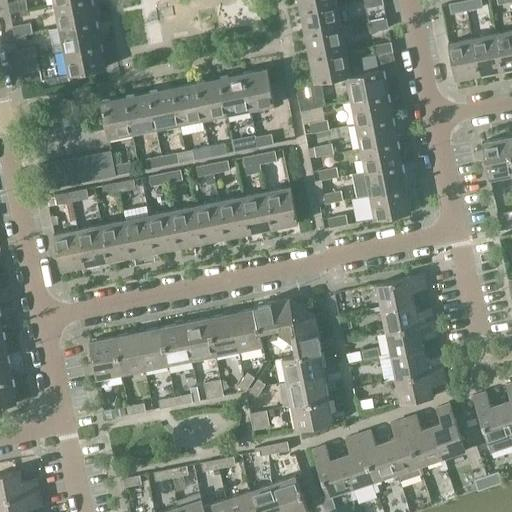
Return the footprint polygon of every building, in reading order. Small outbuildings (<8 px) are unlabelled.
[(17,0),(9,2),(11,12),(28,9),(26,0),(17,0)] [(60,26),(95,19),(91,0),(66,0),(55,2),(60,26)] [(298,0),(301,10),(337,3),(336,0),(298,0)] [(483,7),(481,0),(465,0),(449,3),(451,13),(483,7)] [(342,26),(337,3),(301,10),(305,34),(342,26)] [(371,31),(389,28),(387,18),(369,21),(371,31)] [(60,26),(65,49),(100,42),(95,19),(60,26)] [(31,22),(13,26),(15,36),(33,32),(31,22)] [(305,34),(310,57),(347,50),(342,26),(305,34)] [(503,69),(511,67),(511,29),(495,33),(503,69)] [(495,33),(471,38),(479,74),(503,69),(495,33)] [(448,42),(455,79),(479,74),(471,38),(448,42)] [(375,55),(393,51),(391,41),(373,45),(375,55)] [(104,66),(100,42),(65,49),(69,73),(104,66)] [(18,49),(20,59),(38,56),(36,46),(18,49)] [(351,74),(347,50),(310,57),(315,81),(347,75),(351,74)] [(268,66),(244,71),(251,108),(276,104),(268,66)] [(347,75),(351,100),(387,93),(382,68),(351,74),(347,75)] [(22,73),(24,83),(42,79),(40,69),(22,73)] [(228,113),(251,108),(244,71),(221,76),(228,113)] [(204,118),(228,113),(221,76),(197,81),(204,118)] [(181,122),(204,118),(197,81),(173,85),(181,122)] [(157,127),(181,122),(173,85),(150,90),(157,127)] [(134,132),(157,127),(150,90),(126,94),(134,132)] [(356,123),(392,116),(387,93),(351,100),(356,123)] [(110,137),(134,132),(126,94),(102,99),(110,137)] [(305,99),(307,109),(325,106),(323,95),(305,99)] [(356,123),(361,147),(396,140),(392,116),(356,123)] [(309,123),(311,133),(330,129),(328,119),(309,123)] [(271,133),(255,136),(257,146),(273,143),(271,133)] [(257,146),(255,136),(240,139),(242,150),(257,146)] [(489,179),(511,174),(511,173),(505,138),(482,143),(489,179)] [(365,170),(401,163),(396,140),(361,147),(365,170)] [(224,142),(208,146),(210,156),(226,153),(224,142)] [(314,147),(316,157),(334,153),(332,143),(314,147)] [(210,156),(208,146),(192,149),(194,159),(210,156)] [(111,148),(99,151),(104,176),(116,173),(114,163),(111,148)] [(275,150),(259,153),(261,163),(277,160),(275,150)] [(99,151),(86,153),(91,178),(103,175),(99,151)] [(177,152),(161,155),(163,165),(179,162),(177,152)] [(75,155),(80,180),(91,178),(86,153),(75,155)] [(259,164),(261,163),(259,153),(243,156),(246,175),(261,172),(259,164)] [(75,155),(63,158),(68,182),(80,180),(75,155)] [(147,169),(163,165),(161,155),(145,158),(147,169)] [(63,158),(52,160),(57,185),(68,182),(63,158)] [(227,159),(212,163),(214,173),(229,170),(227,159)] [(52,160),(40,163),(45,188),(57,185),(52,160)] [(114,163),(116,173),(132,170),(130,160),(114,163)] [(214,173),(212,163),(196,166),(198,176),(214,173)] [(365,170),(370,194),(405,187),(401,163),(365,170)] [(319,170),(321,180),(339,176),(337,166),(319,170)] [(180,169),(164,172),(166,182),(182,179),(180,169)] [(166,182),(164,172),(149,175),(151,185),(166,182)] [(133,179),(117,182),(119,192),(135,189),(133,179)] [(119,192),(117,182),(101,185),(103,195),(119,192)] [(291,184),(267,189),(274,226),(298,221),(291,184)] [(71,189),(73,200),(89,196),(87,186),(71,189)] [(370,194),(374,218),(410,211),(405,187),(370,194)] [(73,200),(71,189),(55,193),(57,203),(73,200)] [(250,231),(274,226),(267,189),(243,194),(250,231)] [(324,194),(326,204),(344,200),(342,190),(324,194)] [(227,235),(250,231),(243,194),(220,199),(227,235)] [(203,240),(227,235),(220,199),(196,203),(203,240)] [(180,245),(203,240),(196,203),(172,208),(180,245)] [(156,249),(180,245),(172,208),(149,213),(156,249)] [(497,213),(500,229),(509,228),(507,219),(506,212),(497,213)] [(149,213),(125,217),(133,254),(156,249),(149,213)] [(328,217),(330,227),(348,223),(346,213),(328,217)] [(109,258),(133,254),(125,217),(102,222),(109,258)] [(86,263),(109,258),(102,222),(78,227),(86,263)] [(61,268),(86,263),(78,227),(53,231),(61,268)] [(376,284),(380,309),(413,302),(411,291),(427,288),(424,275),(376,284)] [(272,331),(281,337),(301,307),(288,299),(270,302),(275,327),(271,328),(272,331)] [(270,302),(253,306),(261,345),(262,345),(259,331),(271,328),(275,327),(270,302)] [(415,312),(413,302),(380,309),(385,332),(434,322),(431,309),(415,312)] [(237,350),(261,345),(253,306),(251,306),(252,309),(230,313),(237,350)] [(314,315),(301,307),(281,337),(291,344),(293,343),(295,355),(295,356),(318,351),(318,352),(321,352),(314,315)] [(230,313),(206,318),(214,355),(237,350),(230,313)] [(206,318),(183,323),(190,359),(214,355),(206,318)] [(434,322),(385,332),(390,356),(422,349),(420,339),(436,336),(434,322)] [(183,323),(159,327),(167,364),(190,359),(183,323)] [(136,332),(143,369),(167,364),(159,327),(136,332)] [(136,332),(112,337),(120,373),(143,369),(136,332)] [(112,337),(88,342),(95,378),(120,373),(112,337)] [(424,357),(422,349),(390,356),(395,379),(443,369),(440,354),(424,357)] [(323,375),(318,352),(318,351),(295,356),(295,355),(282,358),(286,382),(323,375)] [(0,356),(0,380),(10,379),(6,355),(0,356)] [(446,383),(443,369),(395,379),(400,404),(432,397),(430,386),(446,383)] [(245,391),(254,377),(247,372),(238,386),(245,391)] [(327,399),(323,375),(286,382),(291,406),(327,399)] [(0,405),(15,402),(10,379),(0,380),(0,405)] [(207,399),(215,397),(214,389),(222,387),(220,379),(204,382),(207,399)] [(255,398),(265,384),(258,379),(248,393),(255,398)] [(511,434),(511,382),(504,385),(510,401),(501,404),(511,434)] [(222,387),(214,389),(215,397),(223,395),(222,387)] [(491,451),(511,444),(511,434),(501,404),(491,408),(486,392),(473,396),(491,451)] [(191,393),(174,396),(176,405),(192,401),(191,393)] [(176,405),(174,396),(158,399),(160,408),(176,405)] [(291,406),(296,430),(332,423),(327,399),(291,406)] [(128,405),(130,414),(146,411),(144,402),(128,405)] [(450,403),(436,408),(441,424),(433,427),(443,457),(466,450),(450,403)] [(130,414),(128,405),(112,409),(113,417),(130,414)] [(258,411),(262,427),(270,426),(267,409),(258,411)] [(250,413),(253,429),(262,427),(258,411),(250,413)] [(416,415),(405,419),(420,465),(443,457),(433,427),(421,431),(416,415)] [(396,440),(386,443),(396,473),(399,481),(423,474),(420,465),(405,419),(391,424),(396,440)] [(478,424),(476,419),(467,422),(469,427),(478,424)] [(376,446),(371,430),(358,435),(374,481),(396,473),(386,443),(376,446)] [(350,455),(341,459),(351,488),(374,481),(358,435),(344,439),(350,455)] [(271,444),(273,452),(289,449),(288,440),(271,444)] [(273,452),(271,444),(255,447),(257,456),(273,452)] [(328,496),(351,488),(341,459),(331,462),(325,446),(312,450),(328,496)] [(233,456),(217,460),(219,469),(235,465),(233,456)] [(219,469),(217,460),(201,463),(203,472),(219,469)] [(186,465),(170,469),(172,478),(188,474),(186,465)] [(172,478),(170,469),(154,472),(155,481),(172,478)] [(0,474),(0,500),(40,492),(37,479),(22,482),(19,471),(0,474)] [(498,471),(486,475),(490,485),(501,481),(498,471)] [(142,483),(140,474),(123,477),(125,486),(142,483)] [(486,475),(475,479),(476,483),(477,486),(478,489),(490,485),(486,475)] [(295,476),(272,484),(280,511),(303,511),(306,511),(295,476)] [(255,511),(280,511),(272,484),(249,492),(255,511)] [(42,505),(40,492),(0,500),(0,511),(27,511),(27,508),(42,505)] [(230,511),(255,511),(249,492),(226,499),(230,511)] [(201,499),(178,507),(179,511),(204,511),(203,507),(201,499)] [(230,511),(226,499),(203,507),(204,511),(230,511)]
